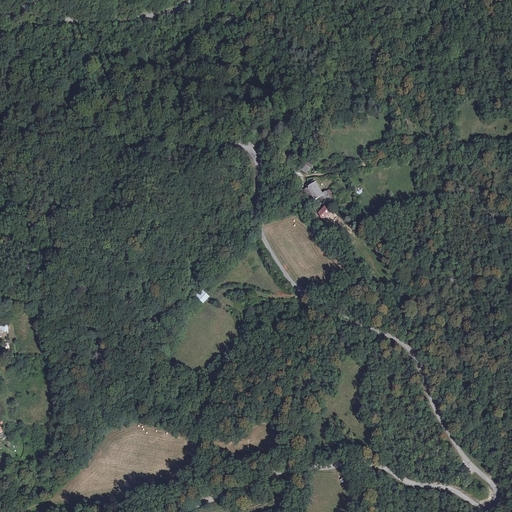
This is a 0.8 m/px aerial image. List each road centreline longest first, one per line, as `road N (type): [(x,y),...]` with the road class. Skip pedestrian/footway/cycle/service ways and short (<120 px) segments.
road 1 (unclassified): [(0,64),(132,145),(162,138),(197,150),(238,145),(255,153),(256,224),(281,266),(311,298),(406,346),(455,447),(496,491),(493,503),(480,507),(444,488),(348,463),(279,477),(182,511)]
road 2 (unclassified): [(189,0),(153,17),(53,18),(0,32)]
